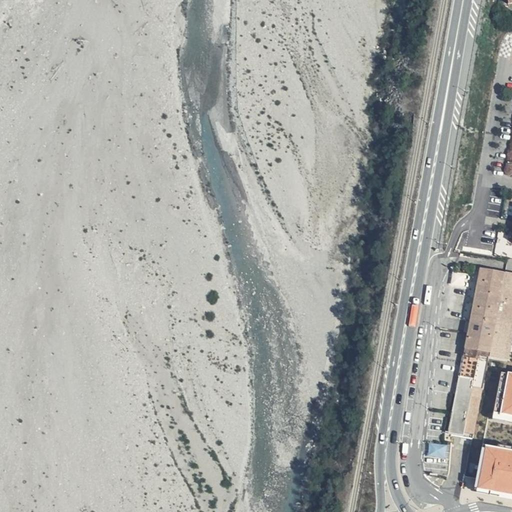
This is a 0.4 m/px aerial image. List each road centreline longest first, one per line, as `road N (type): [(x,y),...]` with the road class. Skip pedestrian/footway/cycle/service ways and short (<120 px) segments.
road 1 (primary): [(464,0),(383,450)]
road 2 (residential): [(511,42),(476,237)]
